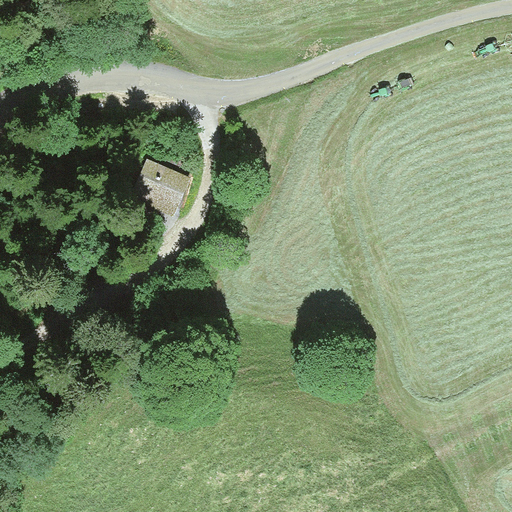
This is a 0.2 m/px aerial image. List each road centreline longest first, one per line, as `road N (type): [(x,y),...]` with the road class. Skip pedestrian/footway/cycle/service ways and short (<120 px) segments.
road 1 (track): [(0,360),(162,263),(213,175),(206,90)]
road 2 (unclassified): [(511,4),(470,9),(246,94),(206,90)]
road 3 (unclassified): [(0,113),(86,74),(149,74),(206,90)]
